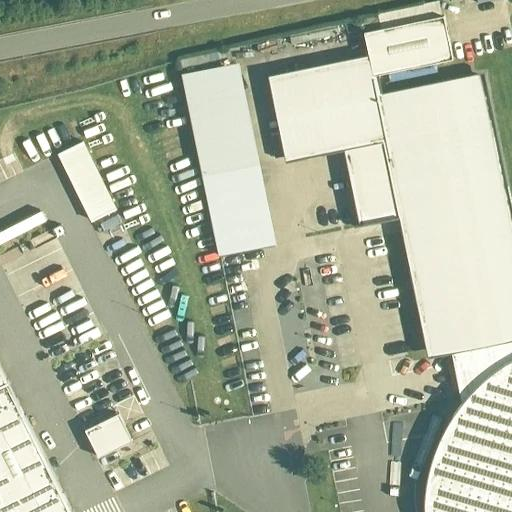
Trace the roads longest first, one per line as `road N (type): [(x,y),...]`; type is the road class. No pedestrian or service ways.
road 1 (residential): [(0,51),(275,0)]
road 2 (residential): [(184,460),(275,469),(284,511)]
